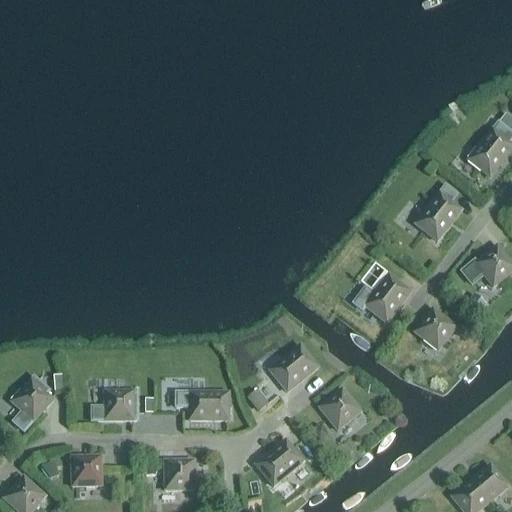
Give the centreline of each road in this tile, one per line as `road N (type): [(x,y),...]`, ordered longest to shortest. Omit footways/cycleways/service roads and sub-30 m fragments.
road 1 (residential): [(232,449),(44,443),(7,471)]
road 2 (residential): [(383,511),(511,409)]
road 3 (residential): [(418,300),(511,185)]
